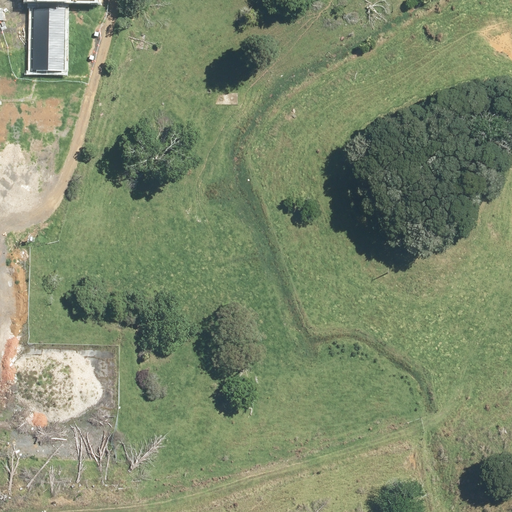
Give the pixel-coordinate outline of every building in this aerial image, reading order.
[(51,1),(43,0),(42,9),(51,9),(51,1)] [(51,9),(42,9),(34,9),(33,72),(66,72),(67,9),(51,9)] [(0,128),(66,130),(66,106),(0,105),(0,128)] [(57,133),(44,133),(44,146),(57,147),(57,133)] [(1,170),(0,169),(0,212),(27,213),(28,170),(20,170),(21,155),(1,155),(1,170)]
